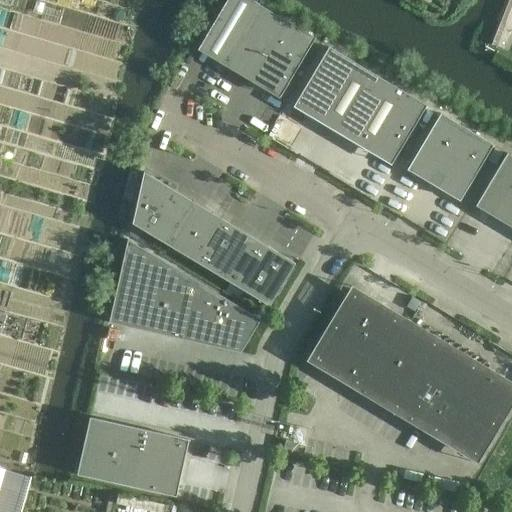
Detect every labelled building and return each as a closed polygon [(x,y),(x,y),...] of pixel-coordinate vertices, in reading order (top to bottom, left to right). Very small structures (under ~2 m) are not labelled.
[(225,64),(260,6),(249,0),(226,0),(199,46),(214,55),(213,57),(225,64)] [(488,44),(503,50),(511,27),(504,24),(511,2),(511,0),(504,0),(496,21),(497,21),(488,44)] [(287,22),(260,6),(225,64),(237,72),(238,69),(254,78),(287,22)] [(287,22),(254,78),(269,87),(267,90),(280,97),(314,39),(287,22)] [(426,106),(355,64),(328,47),(292,107),(390,165),(426,106)] [(440,114),(406,170),(413,175),(414,174),(435,186),(436,186),(458,199),(468,182),(470,183),(492,145),(440,114)] [(474,207),(508,227),(511,229),(511,157),(506,154),(480,197),(474,207)] [(131,224),(166,245),(190,206),(169,194),(170,192),(159,185),(161,183),(143,172),(131,224)] [(166,245),(194,262),(220,219),(212,214),(210,216),(206,214),(205,216),(190,206),(166,245)] [(194,262),(221,278),(245,239),(230,231),(231,229),(227,226),(228,224),(220,219),(194,262)] [(245,239),(221,278),(265,304),(267,300),(269,301),(281,282),(279,281),(289,263),(283,260),(284,257),(267,247),(265,249),(261,246),(260,248),(245,239)] [(254,322),(256,317),(127,240),(108,323),(123,327),(124,324),(178,337),(178,339),(222,349),(222,347),(239,350),(243,344),(244,344),(252,331),(251,330),(256,323),(254,322)] [(476,464),(511,405),(511,382),(351,286),(305,362),(476,464)] [(311,404),(299,397),(294,405),(306,413),(311,404)] [(181,438),(89,418),(76,475),(176,497),(179,480),(177,479),(182,456),(180,455),(183,441),(181,441),(181,438)] [(302,456),(305,445),(285,440),(283,452),(302,456)] [(0,469),(0,511),(20,511),(30,478),(0,469)] [(117,495),(115,504),(151,511),(163,511),(165,505),(117,495)]
